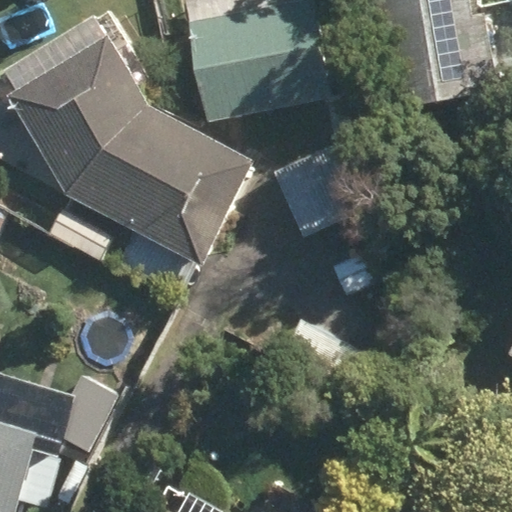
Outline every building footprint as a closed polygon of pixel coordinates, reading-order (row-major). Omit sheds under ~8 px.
[(189,28),(209,130),(332,107),(310,0),(224,0),(200,5),(205,25),(189,28)] [(390,111),(392,119),(498,101),(497,94),(511,91),(511,7),(469,15),(466,0),(372,0),(375,18),(359,20),(374,114),(390,111)] [(116,270),(182,305),(199,274),(201,275),(257,172),(150,115),(104,40),(4,102),(65,201),(134,237),(116,270)] [(329,110),(335,143),(353,140),(348,108),(329,110)] [(345,146),(282,172),(307,236),(370,210),(345,146)] [(70,363),(97,376),(123,372),(133,348),(126,332),(94,318),(73,323),(63,346),(70,363)] [(0,379),(0,389),(22,400),(30,383),(4,371),(0,379)] [(0,511),(18,511),(37,444),(0,434),(0,511)]
